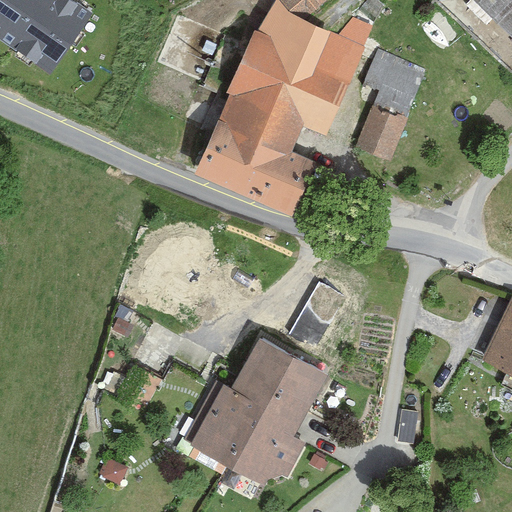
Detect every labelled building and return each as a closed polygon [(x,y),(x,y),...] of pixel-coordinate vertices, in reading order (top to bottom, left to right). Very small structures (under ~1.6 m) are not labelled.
[(94,15),(71,0),(0,0),(0,41),(55,76),(94,15)] [(283,0),(276,0),(211,163),(299,197),(314,159),(292,151),(304,120),(339,134),(362,76),(332,64),(347,25),(316,13),(283,0)] [(283,0),(316,13),(331,0),(283,0)] [(511,0),(469,0),(511,40),(511,0)] [(431,67),(381,47),(367,81),(384,88),(364,137),(398,150),(431,67)] [(511,301),(488,356),(511,366),(511,301)] [(336,372),(264,336),(237,389),(231,386),(202,443),(269,477),(275,466),(295,477),(315,438),(305,433),(336,372)]
